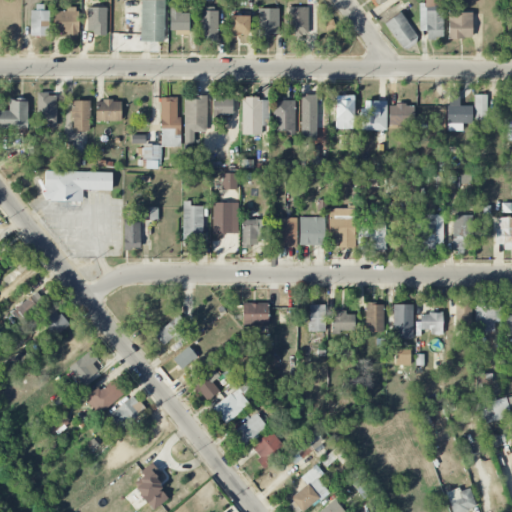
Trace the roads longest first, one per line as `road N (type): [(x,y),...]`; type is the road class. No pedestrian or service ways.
road 1 (residential): [(511,68),(0,68)]
road 2 (residential): [(511,275),(152,275),(115,281),(88,302)]
road 3 (residential): [(258,511),(0,194)]
